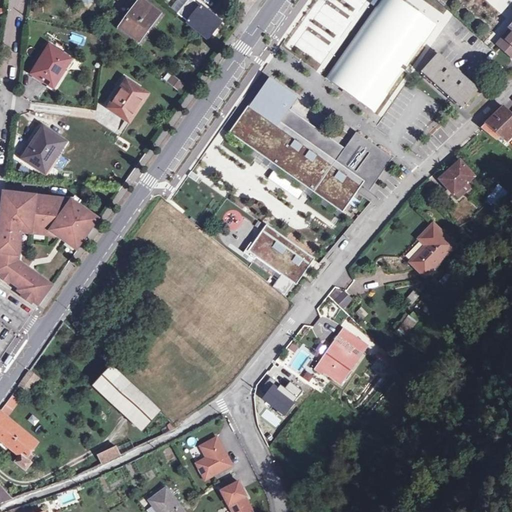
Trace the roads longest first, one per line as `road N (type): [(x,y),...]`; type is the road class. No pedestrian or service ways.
road 1 (residential): [(232,391),(404,186),(511,87)]
road 2 (secondary): [(44,330),(276,0)]
road 3 (residential): [(232,391),(179,432),(0,507)]
road 4 (residential): [(0,133),(19,0)]
road 5 (residential): [(279,511),(232,391)]
